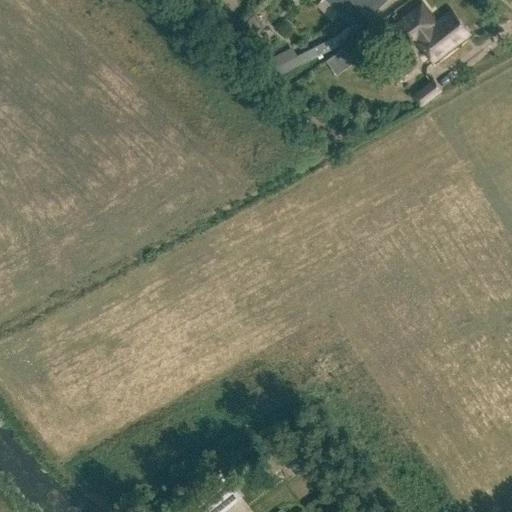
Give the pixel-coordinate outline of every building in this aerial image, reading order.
[(385,0),(327,0),(351,24),(363,13),(366,16),(383,0),(385,1),(385,0)] [(434,64),(466,40),(461,34),(466,29),(450,8),(435,19),(421,1),(384,29),(398,49),(413,37),(434,64)] [(238,32),(249,43),(266,25),(256,14),(238,32)] [(275,67),(279,76),(341,46),(337,37),(275,67)] [(413,95),(421,106),(441,91),(433,80),(413,95)] [(274,480),(287,471),(295,481),(311,469),(304,460),(313,453),(300,435),(262,464),(274,480)] [(225,473),(183,504),(189,511),(223,511),(243,497),(225,473)]
